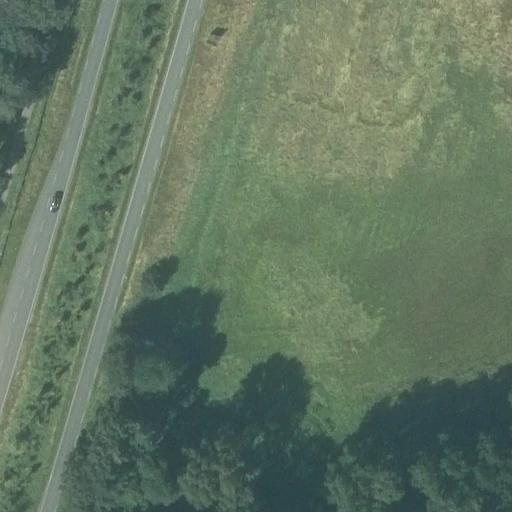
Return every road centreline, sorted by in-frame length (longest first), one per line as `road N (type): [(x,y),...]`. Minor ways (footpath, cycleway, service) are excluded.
road 1 (primary): [(44,511),(192,0)]
road 2 (primary): [(110,0),(0,389)]
